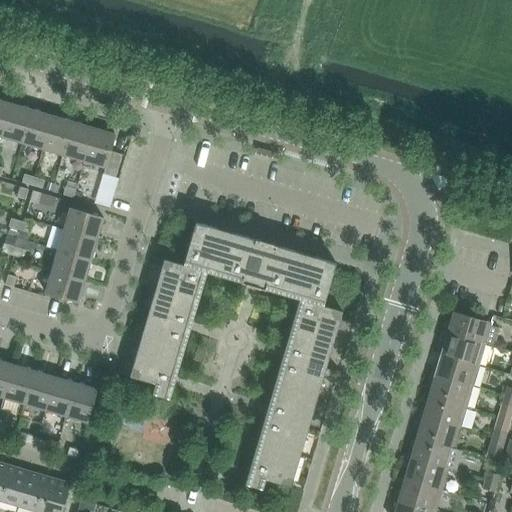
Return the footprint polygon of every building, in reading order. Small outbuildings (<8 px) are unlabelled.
[(0,137),(1,137),(11,104),(0,101),(0,137)] [(1,137),(22,143),(31,111),(11,104),(1,137)] [(22,143),(42,150),(52,117),(31,111),(22,143)] [(42,150),(63,156),(73,123),(52,117),(42,150)] [(63,156),(84,162),(93,129),(73,123),(63,156)] [(93,129),(84,162),(105,168),(103,175),(115,178),(122,155),(110,152),(115,135),(93,129)] [(21,183),(32,186),(34,178),(24,175),(21,183)] [(34,178),(32,186),(42,189),(44,181),(34,178)] [(19,187),(16,198),(25,200),(28,190),(19,187)] [(33,191),(29,202),(38,204),(41,194),(33,191)] [(70,209),(64,230),(96,240),(103,218),(70,209)] [(8,227),(19,230),(21,222),(11,219),(8,227)] [(21,222),(19,230),(29,233),(31,225),(21,222)] [(277,246),(255,239),(255,240),(195,223),(184,261),(325,302),(336,264),(276,246),(277,246)] [(64,230),(58,251),(90,261),(96,240),(64,230)] [(1,253),(11,256),(14,247),(3,244),(1,253)] [(14,247),(11,256),(21,259),(24,250),(14,247)] [(58,251),(51,272),(84,282),(90,261),(58,251)] [(164,260),(129,377),(155,384),(152,395),(170,400),(173,388),(168,386),(202,271),(164,260)] [(84,282),(51,272),(45,294),(78,303),(84,282)] [(8,275),(5,286),(13,288),(16,278),(8,275)] [(253,474),(248,473),(245,485),(262,490),(265,480),(291,487),(342,312),(304,301),(253,474)] [(445,323),(443,333),(484,345),(490,323),(454,312),(450,324),(445,323)] [(444,344),(441,355),(478,366),(484,345),(443,333),(440,342),(444,344)] [(472,386),(478,366),(441,355),(438,366),(433,365),(430,374),(472,386)] [(0,397),(3,398),(13,365),(0,361),(0,397)] [(3,398),(24,404),(34,372),(13,365),(3,398)] [(24,404),(45,411),(55,378),(34,372),(24,404)] [(472,386),(430,374),(429,380),(433,381),(429,397),(466,407),(472,386)] [(45,411),(66,417),(75,384),(55,378),(45,411)] [(66,417),(87,423),(97,390),(75,384),(66,417)] [(511,398),(504,396),(502,405),(511,407),(511,398)] [(421,407),(418,416),(459,428),(466,407),(429,397),(425,408),(421,407)] [(420,427),(416,438),(453,449),(459,428),(418,416),(415,426),(420,427)] [(492,438),(503,441),(506,433),(494,429),(492,438)] [(24,444),(34,447),(37,438),(27,435),(24,444)] [(34,447),(45,450),(47,441),(37,438),(34,447)] [(409,448),(406,458),(447,470),(453,449),(416,438),(413,450),(409,448)] [(492,438),(489,446),(501,450),(503,441),(492,438)] [(501,450),(489,446),(485,459),(497,462),(501,450)] [(66,456),(77,459),(79,451),(69,448),(66,456)] [(408,469),(404,480),(441,491),(447,470),(406,458),(403,467),(408,469)] [(0,488),(0,500),(17,506),(28,472),(7,466),(0,488)] [(17,506),(37,511),(38,511),(48,478),(28,472),(17,506)] [(485,481),(497,484),(499,475),(488,472),(485,481)] [(48,478),(38,511),(61,511),(70,484),(48,478)] [(396,490),(394,499),(435,511),(441,491),(404,480),(401,491),(396,490)] [(497,484),(485,481),(483,489),(494,493),(497,484)] [(434,511),(435,511),(394,499),(391,509),(395,510),(394,511),(434,511)]
